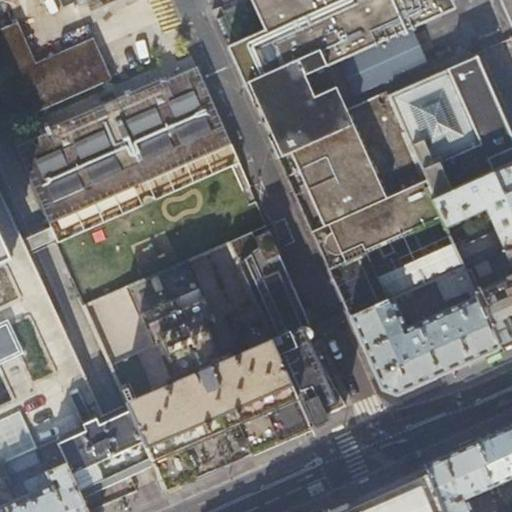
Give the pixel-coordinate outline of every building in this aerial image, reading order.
[(412,28),(456,9),(452,0),(252,0),(266,30),(229,47),(247,89),(269,137),(302,211),(329,271),(355,259),(380,248),(390,243),(444,220),(447,227),(486,209),(494,228),(492,232),(467,243),(466,242),(461,240),(454,243),(465,267),(466,271),(511,250),(511,136),(503,115),(479,59),(478,57),(390,95),(391,96),(384,99),(381,93),(347,108),(337,86),(311,97),(301,76),(342,59),(366,48),(412,28)] [(511,0),(500,0),(511,26),(511,0)] [(0,29),(0,92),(13,122),(111,79),(93,38),(36,63),(17,22),(0,29)] [(428,62),(412,28),(366,48),(342,59),(357,94),(428,62)] [(15,146),(58,244),(240,165),(231,144),(197,66),(165,80),(164,76),(44,129),(46,132),(15,146)] [(0,465),(55,440),(79,492),(152,458),(128,404),(105,416),(104,414),(80,425),(65,390),(87,380),(0,191),(0,465)] [(251,240),(249,234),(226,243),(270,340),(308,424),(329,414),(347,406),(310,344),(309,341),(311,340),(313,338),(313,336),(314,335),(313,333),(313,332),(312,330),(311,329),(308,328),(305,327),(311,325),(270,233),(255,239),(251,240)] [(390,243),(380,248),(384,258),(395,253),(390,243)] [(511,250),(466,271),(500,349),(511,342),(511,250)] [(125,289),(137,318),(200,292),(187,261),(125,289)] [(500,349),(466,271),(465,267),(422,286),(425,291),(439,286),(446,302),(470,292),(472,298),(408,327),(395,298),(351,318),(382,389),(389,392),(396,395),(447,372),(500,349)] [(200,292),(137,318),(150,349),(155,347),(171,384),(224,360),(208,324),(212,322),(200,292)] [(270,340),(224,360),(171,384),(128,403),(128,404),(152,458),(167,492),(273,445),(310,429),(308,424),(270,340)] [(511,425),(476,442),(495,485),(511,477),(511,425)] [(88,511),(79,492),(55,440),(0,465),(0,471),(1,473),(38,456),(45,472),(23,482),(28,493),(0,506),(0,511),(88,511)] [(436,461),(425,465),(444,511),(473,511),(467,497),(495,485),(476,442),(436,461)] [(336,506),(324,511),(444,511),(425,465),(414,471),(336,506)]
